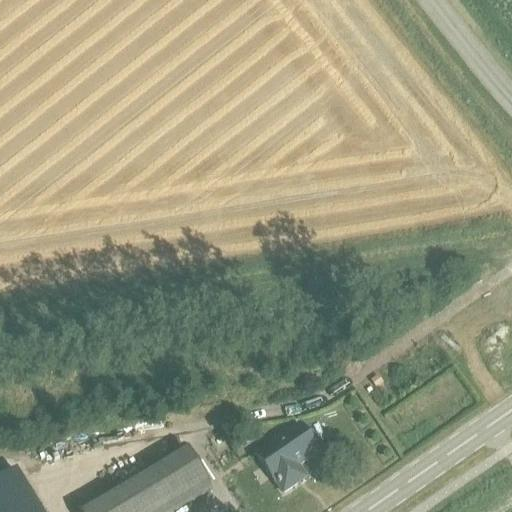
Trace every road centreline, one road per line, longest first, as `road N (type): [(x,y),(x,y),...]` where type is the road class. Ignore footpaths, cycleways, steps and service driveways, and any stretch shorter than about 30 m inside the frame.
road 1 (track): [(0,459),(236,415)]
road 2 (tertiary): [(366,511),(511,410)]
road 3 (tertiary): [(511,103),(430,0)]
